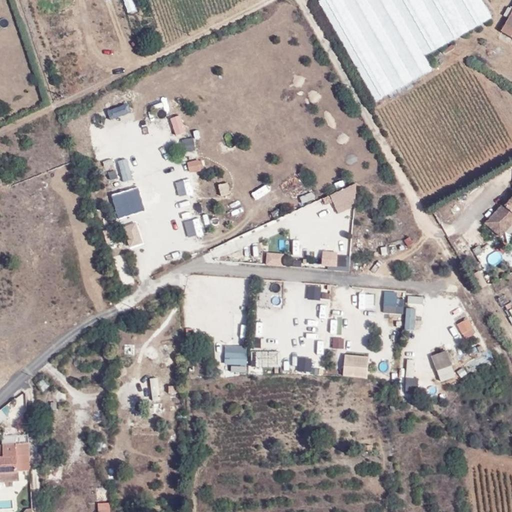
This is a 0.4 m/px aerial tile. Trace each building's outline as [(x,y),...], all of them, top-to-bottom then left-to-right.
[(425,56),(491,17),(481,0),(322,0),(319,2),(376,101),(432,69),(425,56)] [(511,12),(501,33),(511,39),(511,12)] [(110,119),(132,113),(129,102),(107,108),(110,119)] [(181,114),(170,117),(176,135),(187,131),(181,114)] [(90,135),(96,149),(111,143),(105,129),(90,135)] [(187,150),(195,149),(194,138),(186,138),(187,150)] [(199,159),(188,160),(189,172),(200,170),(199,159)] [(221,195),(231,192),(227,180),(217,184),(221,195)] [(329,193),(339,213),(360,202),(351,183),(329,193)] [(123,186),(114,189),(121,210),(130,207),(123,186)] [(299,194),(301,202),(315,199),(313,191),(299,194)] [(511,200),(485,223),(500,236),(511,222),(511,200)] [(127,246),(143,244),(141,223),(125,225),(127,246)] [(300,254),(301,239),(293,238),(292,253),(300,254)] [(481,244),(473,248),(476,256),(485,252),(481,244)] [(266,252),(266,264),(283,264),(284,252),(266,252)] [(323,252),(322,269),(349,270),(350,253),(323,252)] [(468,257),(456,264),(475,292),(486,285),(468,257)] [(308,298),(331,298),(331,284),(308,284),(308,298)] [(408,293),(401,327),(416,330),(423,297),(408,293)] [(456,324),(465,339),(476,332),(468,317),(456,324)] [(261,320),(260,335),(276,336),(277,321),(261,320)] [(346,348),(346,337),(332,337),(333,348),(346,348)] [(226,344),(226,371),(247,372),(247,345),(226,344)] [(448,349),(431,354),(440,381),(457,375),(448,349)] [(256,350),(256,367),(281,367),(281,350),(256,350)] [(368,378),(370,356),(346,353),(343,375),(368,378)] [(297,372),(322,374),(323,368),(314,367),(315,357),(299,356),(297,372)] [(53,383),(47,375),(37,385),(43,392),(53,383)] [(151,399),(160,399),(159,377),(150,377),(151,399)] [(418,395),(417,381),(400,382),(402,397),(418,395)] [(0,472),(17,472),(16,444),(2,444),(3,456),(0,456),(0,472)] [(110,511),(110,501),(97,502),(97,511),(110,511)]
